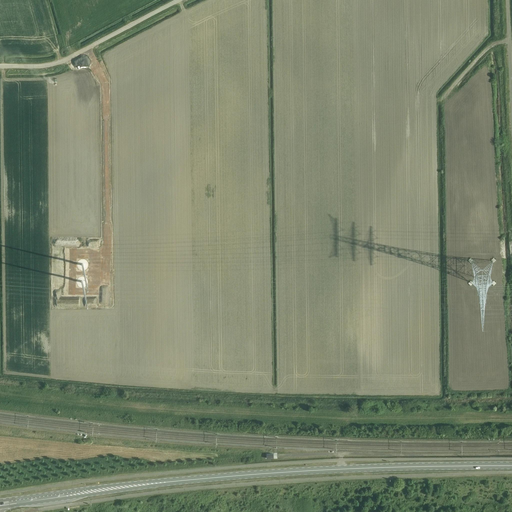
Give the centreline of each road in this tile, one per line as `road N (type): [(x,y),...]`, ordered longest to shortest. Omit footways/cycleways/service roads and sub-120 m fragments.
road 1 (primary): [(511,465),(242,476),(0,505)]
road 2 (unclassified): [(0,67),(67,59),(183,0)]
